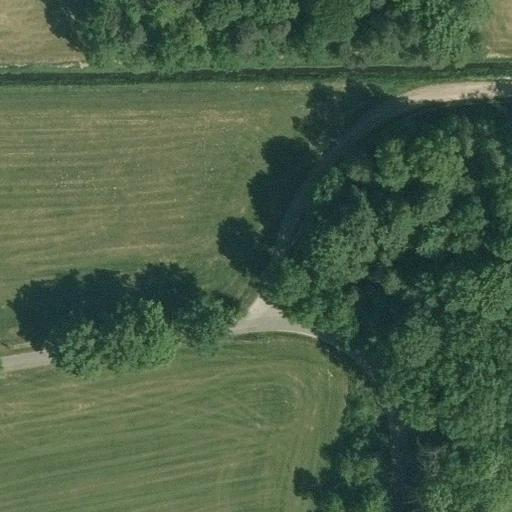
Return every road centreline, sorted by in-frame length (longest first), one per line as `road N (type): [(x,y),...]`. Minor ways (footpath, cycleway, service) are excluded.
road 1 (unclassified): [(0,362),(268,321),(340,336),(377,367),(393,410),(396,511)]
road 2 (track): [(511,90),(425,95),(368,123),(304,196),(275,269)]
